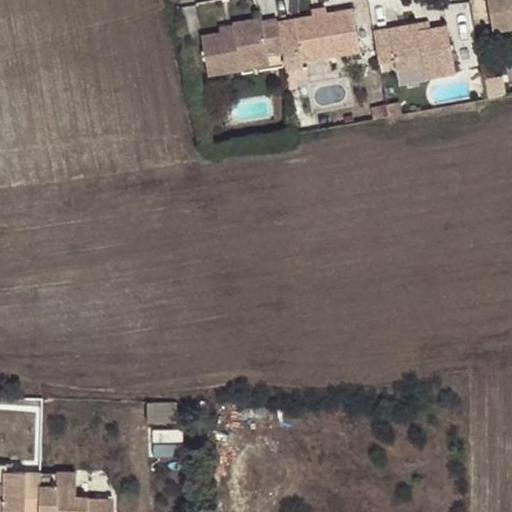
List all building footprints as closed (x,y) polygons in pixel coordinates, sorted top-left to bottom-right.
[(511,0),(486,0),(492,32),(511,27),(511,0)] [(325,6),(313,8),(314,16),(326,13),(325,6)] [(314,16),(278,23),(282,44),(283,53),(286,71),(304,67),(303,61),(362,51),(354,9),(326,13),(314,16)] [(278,23),(277,18),(262,21),(262,18),(234,23),(235,25),(236,30),(220,32),(200,36),(208,77),(243,71),(240,63),(269,58),(268,55),(283,53),(282,44),(278,23)] [(427,21),(415,23),(417,31),(428,29),(427,21)] [(415,23),(373,31),(379,61),(393,59),(396,78),(423,73),(424,80),(456,74),(447,25),(428,29),(417,31),(415,23)] [(271,66),(269,58),(240,63),(243,71),(271,66)] [(423,73),(396,78),(397,85),(424,80),(423,73)] [(176,422),(176,401),(147,400),(146,423),(176,422)] [(25,508),(26,472),(6,472),(6,465),(0,464),(0,511),(17,511),(18,508),(25,508)] [(76,474),(39,473),(37,511),(86,511),(87,497),(75,496),(76,474)]
